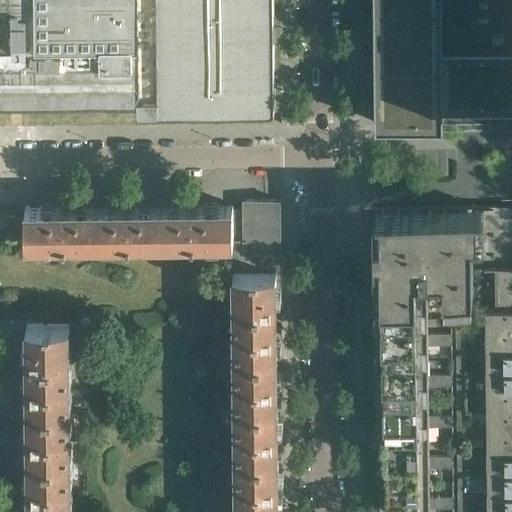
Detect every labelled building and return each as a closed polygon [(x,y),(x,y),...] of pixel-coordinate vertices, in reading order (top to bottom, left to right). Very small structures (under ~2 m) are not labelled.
[(0,0),(0,101),(121,100),(121,111),(269,109),(271,109),(273,108),(274,107),(274,105),(273,0),(0,0)] [(511,117),(511,0),(373,0),(375,119),(441,118),(511,117)] [(280,251),(280,199),(244,199),(244,208),(244,240),(244,251),(272,251),(280,251)] [(233,240),(233,208),(232,204),(161,205),(161,241),(227,240),(233,240)] [(97,241),(97,205),(25,206),(26,242),(97,241)] [(161,241),(161,205),(97,205),(97,241),(161,241)] [(244,240),(244,208),(233,208),(233,240),(244,240)] [(429,455),(429,426),(452,425),(452,414),(429,414),(428,385),(452,385),(452,373),(428,374),(428,344),(452,344),(452,332),(428,333),(427,275),(444,275),(444,290),(455,290),(455,306),(464,306),(464,290),(473,290),(472,237),(484,237),(483,208),(376,209),(376,251),(377,251),(379,511),(429,511),(430,507),(453,507),(453,496),(429,496),(429,466),(453,466),(453,455),(429,455)] [(16,221),(5,221),(6,230),(16,229),(16,221)] [(272,270),(272,251),(244,251),(244,240),(233,240),(227,240),(228,272),(233,272),(233,271),(272,270)] [(511,307),(511,267),(495,268),(495,308),(511,307)] [(276,270),(272,270),(233,271),(233,272),(234,307),(276,307),(276,270)] [(280,338),(280,329),(277,329),(276,307),(234,307),(234,357),(277,357),(277,338),(280,338)] [(511,307),(495,308),(485,308),(485,329),(511,328),(511,307)] [(464,347),(464,313),(455,313),(456,347),(464,347)] [(69,360),(69,324),(26,324),(27,361),(69,360)] [(511,348),(511,328),(485,329),(486,349),(511,348)] [(511,369),(511,348),(486,349),(486,370),(511,369)] [(465,388),(464,354),(456,354),(456,388),(465,388)] [(281,388),(281,376),(277,376),(277,357),(234,357),(235,408),(278,408),(277,388),(281,388)] [(70,410),(69,361),(69,360),(27,361),(27,380),(23,380),(24,391),(27,391),(27,411),(70,410)] [(511,390),(511,369),(486,370),(486,390),(511,390)] [(511,410),(511,390),(486,390),(486,411),(511,410)] [(465,429),(465,395),(456,395),(457,429),(465,429)] [(281,439),(281,428),(278,428),(278,408),(235,408),(235,459),(278,458),(278,439),(281,439)] [(70,460),(70,411),(70,410),(27,411),(28,430),(24,430),(24,442),(28,442),(28,461),(70,460)] [(511,431),(511,410),(486,411),(487,432),(511,431)] [(511,452),(511,431),(487,432),(487,452),(511,452)] [(466,470),(465,436),(457,436),(457,470),(466,470)] [(511,472),(511,452),(487,452),(487,473),(511,472)] [(282,489),(282,478),(278,478),(278,458),(235,459),(236,509),(278,508),(278,489),(282,489)] [(71,511),(70,461),(70,460),(28,461),(28,480),(25,480),(25,492),(28,492),(28,511),(71,511)] [(511,493),(511,472),(487,473),(487,494),(511,493)] [(466,511),(466,477),(457,477),(458,511),(466,511)] [(511,511),(511,493),(487,494),(487,511),(511,511)]
